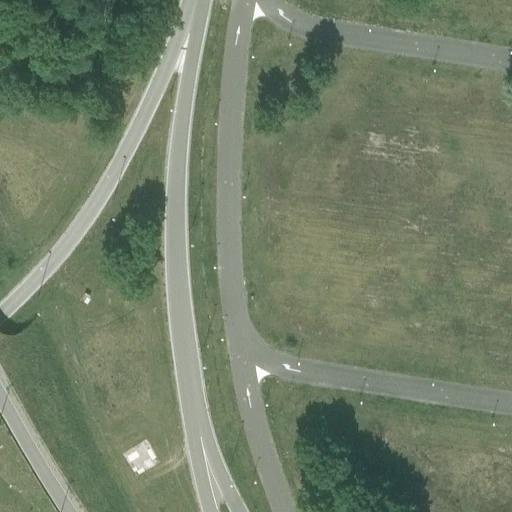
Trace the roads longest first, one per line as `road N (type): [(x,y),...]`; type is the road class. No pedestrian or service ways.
road 1 (secondary): [(190,410),(173,263),(198,0)]
road 2 (secondary): [(0,318),(48,272),(101,201),(197,0)]
road 3 (unclassified): [(239,364),(225,256),(226,140),(243,0)]
road 4 (unclassified): [(511,407),(239,364)]
road 5 (unclassified): [(511,65),(307,34),(252,0)]
road 6 (unclassified): [(282,511),(239,364)]
road 7 (secondary): [(0,386),(72,511)]
